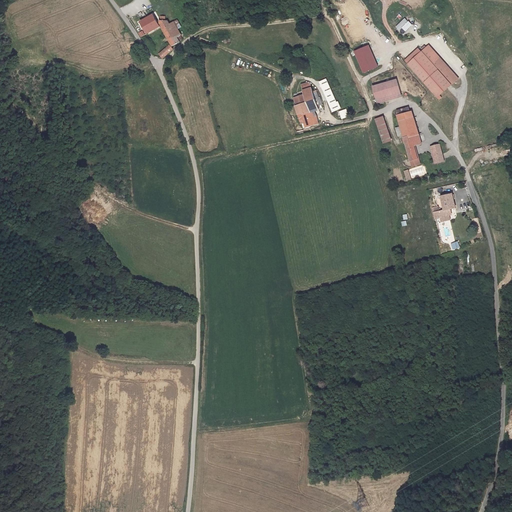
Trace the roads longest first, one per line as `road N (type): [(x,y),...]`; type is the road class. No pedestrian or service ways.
road 1 (unclassified): [(111,0),(157,65),(197,182),(186,511)]
road 2 (unclassified): [(480,511),(501,447),(492,247),(465,166),(435,123),(404,102),(373,114),(367,99)]
road 3 (track): [(0,94),(95,189),(196,231)]
road 4 (track): [(0,322),(49,328),(99,356),(197,362)]
road 5 (track): [(328,13),(193,35)]
road 6 (track): [(308,78),(193,35)]
